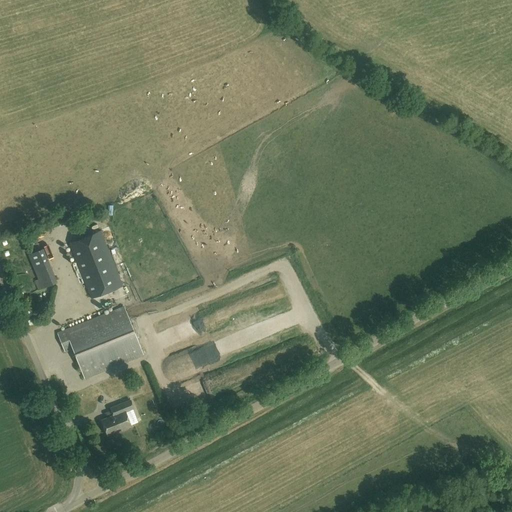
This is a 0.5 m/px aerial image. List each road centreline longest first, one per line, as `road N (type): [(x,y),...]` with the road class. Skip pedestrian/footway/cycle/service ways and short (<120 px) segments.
road 1 (unclassified): [(112,483),(511,272)]
road 2 (unclassified): [(79,468),(0,270)]
road 3 (track): [(511,464),(445,441),(346,359)]
